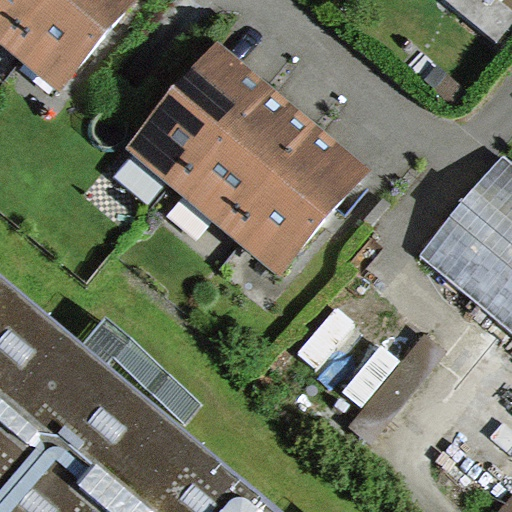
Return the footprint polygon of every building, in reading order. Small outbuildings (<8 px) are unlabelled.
[(47,0),(0,0),(0,44),(6,49),(47,0)] [(135,0),(47,0),(6,49),(57,92),(135,0)] [(446,0),(444,3),(502,51),(511,38),(511,4),(506,0),(446,0)] [(272,85),(218,40),(126,149),(179,194),(272,85)] [(320,126),(272,85),(179,194),(227,235),(320,126)] [(371,169),(320,126),(227,235),(278,278),(371,169)] [(511,166),(507,162),(422,265),(511,339),(511,166)] [(282,511),(0,275),(0,511),(282,511)]
